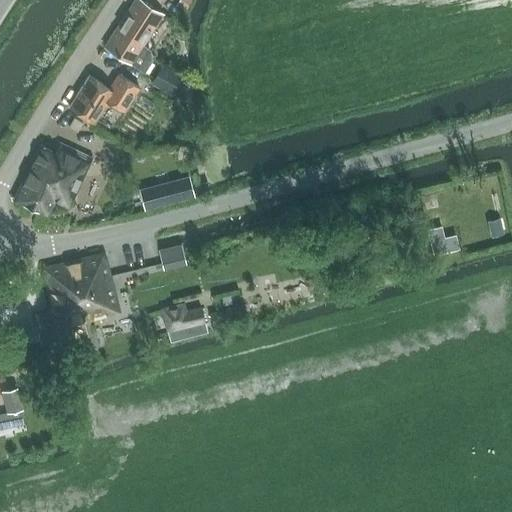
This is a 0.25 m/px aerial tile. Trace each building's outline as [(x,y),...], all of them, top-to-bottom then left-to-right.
[(141,0),(134,0),(105,46),(145,72),(152,60),(150,50),(143,45),(163,14),(141,0)] [(178,0),(175,6),(186,12),(193,0),(178,0)] [(161,65),(151,83),(173,95),(183,77),(161,65)] [(110,88),(89,75),(69,107),(95,124),(109,102),(124,111),(139,87),(119,74),(110,88)] [(77,132),(82,123),(74,118),(68,126),(77,132)] [(69,206),(91,158),(60,143),(56,152),(41,144),(14,200),(47,215),(55,200),(69,206)] [(190,176),(138,188),(144,209),(195,197),(190,176)] [(38,332),(117,311),(102,254),(43,270),(54,310),(34,315),(38,332)] [(311,276),(316,295),(332,291),(328,272),(311,276)] [(172,340),(207,330),(201,308),(187,311),(184,303),(163,309),(172,340)] [(219,310),(223,324),(248,317),(245,303),(219,310)]
